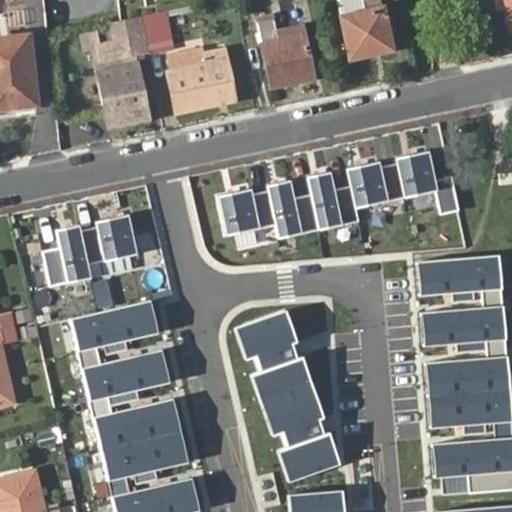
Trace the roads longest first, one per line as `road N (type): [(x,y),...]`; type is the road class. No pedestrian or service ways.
road 1 (residential): [(158,157),(511,82)]
road 2 (residential): [(387,511),(370,302),(362,287),(344,281),(286,285)]
road 3 (residential): [(194,290),(243,511)]
road 4 (residential): [(0,191),(158,157)]
road 5 (residential): [(158,157),(194,290)]
